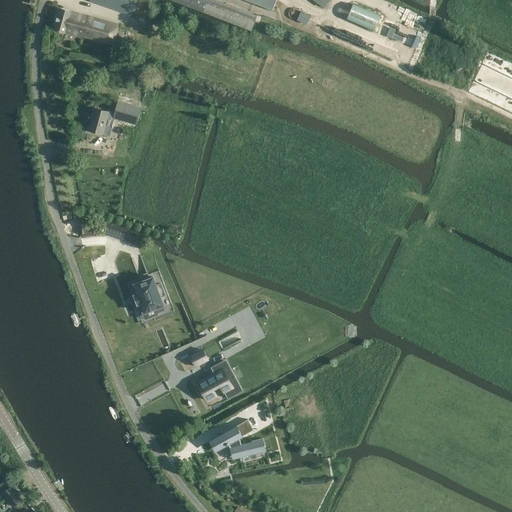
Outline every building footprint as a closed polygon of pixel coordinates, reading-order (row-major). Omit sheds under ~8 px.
[(91,0),(131,14),(135,0),(91,0)] [(172,0),(253,30),(260,14),(223,0),(172,0)] [(275,0),(247,0),(272,9),(275,0)] [(353,4),(346,18),(374,30),(380,16),(353,4)] [(71,12),(71,11),(60,8),(54,29),(65,32),(113,45),(118,24),(71,12)] [(137,110),(116,104),(113,118),(134,124),(137,110)] [(103,134),(109,112),(94,107),(88,130),(103,134)] [(133,298),(130,299),(133,308),(136,307),(141,321),(155,316),(154,314),(162,311),(150,278),(128,286),(133,298)] [(217,342),(180,362),(206,410),(228,398),(241,391),(243,390),(226,359),(217,342)] [(207,443),(213,453),(240,439),(234,428),(207,443)] [(227,448),(230,459),(264,452),(261,440),(227,448)] [(22,499),(12,486),(2,493),(12,507),(22,499)]
